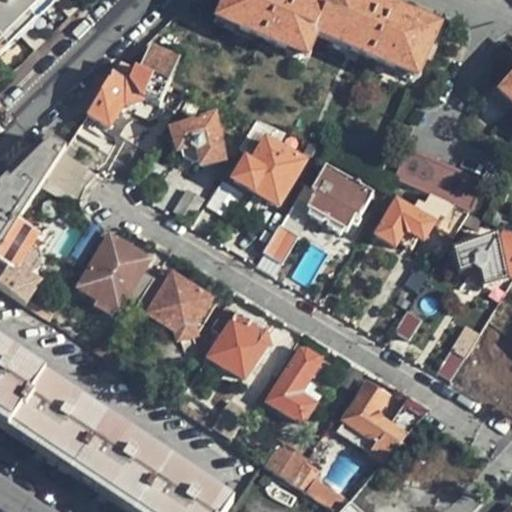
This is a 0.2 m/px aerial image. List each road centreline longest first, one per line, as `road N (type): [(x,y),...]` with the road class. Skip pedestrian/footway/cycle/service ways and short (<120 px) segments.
road 1 (residential): [(110,205),(511,448)]
road 2 (residential): [(0,145),(145,0)]
